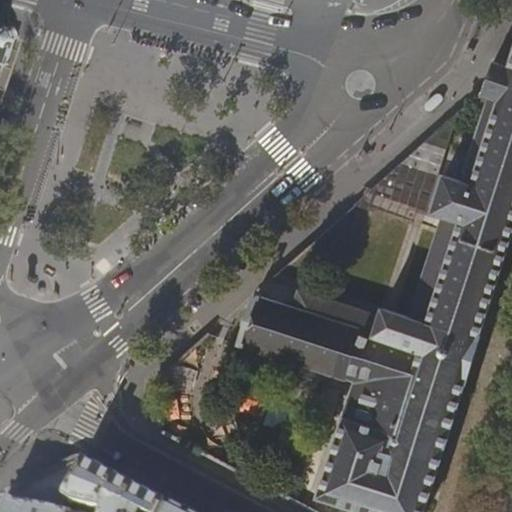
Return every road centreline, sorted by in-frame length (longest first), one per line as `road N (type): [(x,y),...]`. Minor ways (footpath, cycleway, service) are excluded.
road 1 (secondary): [(142,293),(355,103)]
road 2 (residential): [(79,0),(0,226)]
road 3 (secondary): [(123,0),(307,52),(345,78)]
road 4 (residential): [(58,388),(126,451),(244,511)]
road 5 (secondary): [(58,388),(117,336),(142,293)]
road 6 (secondary): [(142,293),(30,345)]
